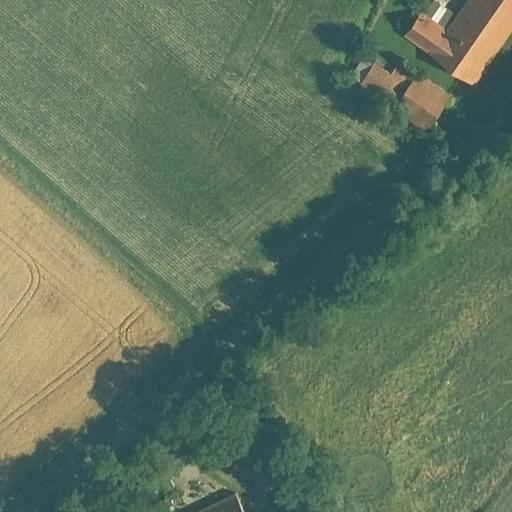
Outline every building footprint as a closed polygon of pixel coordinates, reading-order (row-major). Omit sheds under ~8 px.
[(511,0),(466,0),(445,31),(418,13),(401,37),(473,87),(511,31),(511,0)] [(358,86),(391,109),(407,87),(373,64),(358,86)] [(426,132),(450,97),(416,73),(407,87),(391,109),(426,132)] [(223,442),(259,490),(284,472),(248,424),(223,442)] [(242,511),(234,495),(199,511),(242,511)]
